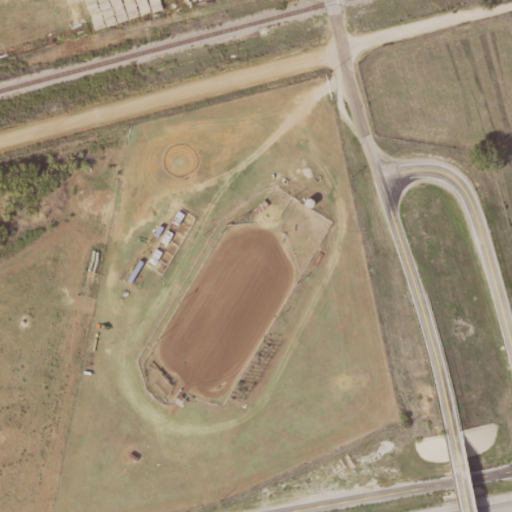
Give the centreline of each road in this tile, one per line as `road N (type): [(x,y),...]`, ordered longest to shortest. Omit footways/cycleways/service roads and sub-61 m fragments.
road 1 (tertiary): [(453,433),(333,0)]
road 2 (track): [(0,134),(344,47)]
road 3 (tertiary): [(377,173),(424,166),(466,187),(511,349)]
road 4 (tertiary): [(289,511),(511,468)]
road 5 (track): [(344,47),(511,2)]
